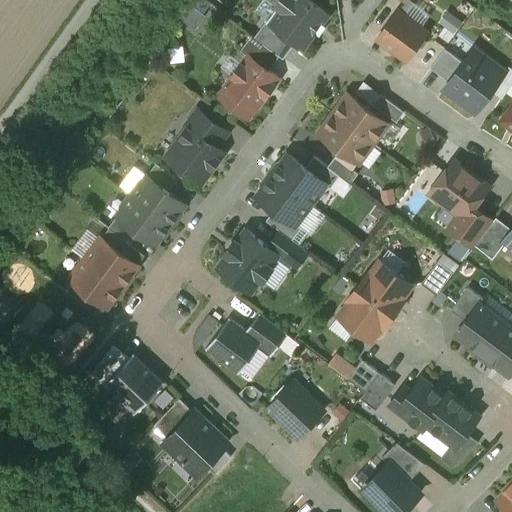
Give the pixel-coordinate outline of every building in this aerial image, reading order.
[(280,0),(277,5),(282,9),(273,21),(272,22),(296,41),(304,46),(328,13),(310,0),(280,0)] [(428,31),(398,9),(377,37),(407,59),(417,47),(423,46),(426,41),(426,35),(428,31)] [(296,41),(272,22),(273,21),(268,18),(255,36),(280,55),(284,57),(296,41)] [(255,36),(252,34),(241,49),(250,56),(250,55),(269,69),(280,55),(255,36)] [(464,61),(445,47),(431,67),(450,81),(464,61)] [(450,81),(445,87),(476,110),(505,71),(474,48),(464,61),(450,81)] [(250,56),(243,64),(242,63),(233,74),(235,76),(220,95),(237,107),(244,98),(255,106),(265,94),(267,95),(275,84),(273,82),(278,76),(269,69),(250,55),(250,56)] [(388,122),(349,92),(334,112),(373,141),(388,122)] [(405,110),(382,93),(374,104),(397,121),(405,110)] [(511,106),(502,119),(511,126),(511,106)] [(228,130),(197,108),(186,122),(190,125),(217,145),(228,130)] [(373,141),(334,112),(319,132),(359,161),(373,141)] [(190,125),(167,155),(202,181),(225,151),(217,145),(190,125)] [(306,166),(288,153),(273,174),(311,203),(326,183),(327,182),(306,166)] [(328,165),(314,155),(306,166),(327,182),(326,183),(331,186),(340,174),(328,165)] [(359,172),(336,155),(328,165),(340,174),(351,182),(359,172)] [(489,185),(454,159),(442,175),(447,178),(435,194),(437,195),(437,198),(447,205),(449,205),(460,213),(465,217),(475,205),(489,185)] [(178,179),(157,162),(148,173),(170,190),(178,179)] [(170,190),(148,173),(142,182),(140,183),(137,186),(134,189),(133,194),(172,223),(179,213),(187,202),(170,190)] [(311,203),(273,174),(257,195),(275,208),(296,223),(297,222),(311,203)] [(172,223),(133,194),(128,197),(126,201),(124,205),(124,206),(117,215),(139,231),(156,244),(164,233),(172,223)] [(475,205),(465,217),(460,213),(450,227),(474,245),(475,244),(494,219),(475,205)] [(296,223),(275,208),(267,219),(280,229),(292,238),(302,226),(297,222),(296,223)] [(139,231),(117,215),(109,226),(131,243),(139,231)] [(494,219),(475,244),(493,257),(506,240),(504,238),(511,227),(496,216),(494,219)] [(109,226),(102,236),(139,264),(146,254),(131,243),(109,226)] [(247,229),(238,241),(235,240),(226,251),(229,253),(219,266),(251,290),(261,277),(263,279),(272,267),(269,265),(278,253),(279,252),(269,245),(247,229)] [(292,238),(280,229),(269,245),(279,252),(278,253),(297,267),(309,251),(292,238)] [(139,264),(102,236),(86,257),(124,285),(129,279),(128,278),(139,264)] [(124,285),(86,257),(71,278),(107,305),(118,291),(120,292),(124,285)] [(439,259),(421,282),(438,294),(455,271),(439,259)] [(380,260),(370,273),(367,274),(358,286),(394,312),(404,299),(402,298),(412,284),(380,260)] [(107,305),(71,278),(64,288),(100,315),(107,305)] [(394,312),(358,286),(349,298),(350,301),(340,314),(372,338),(382,325),(384,326),(394,312)] [(468,286),(451,309),(466,320),(479,302),(480,303),(483,298),(468,286)] [(480,303),(479,302),(466,320),(456,333),(472,345),(473,350),(481,356),(506,322),(480,303)] [(286,332),(261,313),(261,312),(260,311),(247,329),(263,340),(259,346),(270,354),(271,355),(288,333),(287,332),(286,332)] [(247,329),(231,317),(231,316),(230,315),(206,347),(208,348),(208,347),(238,370),(239,371),(259,346),(263,340),(247,329)] [(511,326),(506,322),(481,356),(489,362),(495,361),(511,373),(511,371),(511,326)] [(114,344),(102,360),(116,371),(130,356),(114,344)] [(105,382),(105,383),(106,384),(106,383),(116,393),(116,394),(117,395),(119,392),(125,398),(123,400),(124,401),(134,411),(135,412),(165,381),(164,380),(153,370),(152,369),(146,364),(147,363),(146,362),(145,363),(135,353),(135,352),(134,351),(130,356),(116,371),(105,382)] [(380,371),(362,358),(348,377),(366,390),(380,371)] [(116,371),(102,360),(92,372),(105,382),(116,371)] [(366,390),(361,397),(377,409),(396,383),(380,371),(366,390)] [(446,396),(421,377),(411,390),(404,385),(391,403),(423,428),(427,423),(426,423),(446,396)] [(301,394),(290,384),(268,407),(299,436),(324,409),(305,390),(301,394)] [(480,415),(449,392),(446,396),(426,423),(427,423),(452,442),(456,446),(467,431),(480,415)] [(229,441),(195,409),(179,426),(169,437),(164,441),(186,462),(189,459),(201,470),(207,464),(223,447),(229,441)] [(165,412),(155,423),(169,437),(179,426),(165,412)] [(328,439),(338,422),(323,414),(314,431),(328,439)] [(467,431),(456,446),(452,442),(441,456),(454,466),(479,440),(467,431)] [(426,463),(397,441),(383,455),(392,464),(393,464),(409,480),(426,463)] [(223,447),(207,464),(215,473),(232,455),(223,447)] [(409,480),(393,464),(392,464),(383,473),(380,469),(371,478),(375,481),(366,490),(386,511),(400,511),(421,492),(409,480)] [(511,511),(511,484),(498,499),(510,511),(511,511)]
